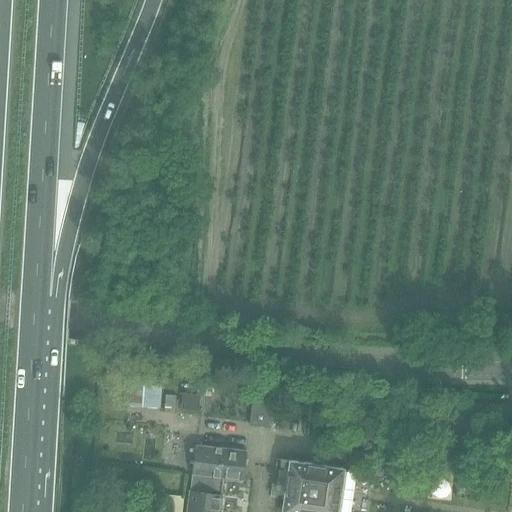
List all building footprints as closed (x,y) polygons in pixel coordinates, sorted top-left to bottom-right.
[(125,406),(160,408),(161,381),(126,380),(125,406)] [(183,408),(198,409),(199,395),(184,393),(183,408)] [(253,393),(250,425),(270,427),(273,395),(253,393)] [(197,445),(189,511),(220,511),(224,478),(244,481),(246,464),(248,464),(248,460),(246,460),(247,451),(197,445)] [(284,510),(296,511),(337,511),(343,468),(291,460),(284,510)] [(427,476),(429,488),(447,485),(445,473),(427,476)] [(162,510),(178,510),(179,485),(164,484),(162,510)] [(446,511),(445,511),(461,511),(464,506),(452,499),(446,511)]
